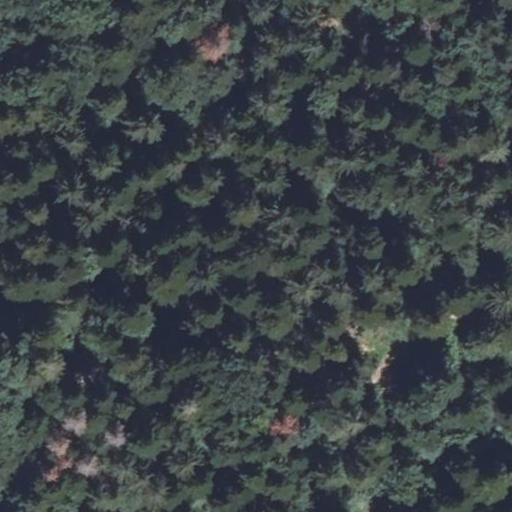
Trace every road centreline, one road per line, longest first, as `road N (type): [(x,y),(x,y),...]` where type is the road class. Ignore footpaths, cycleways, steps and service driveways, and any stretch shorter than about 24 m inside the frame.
road 1 (track): [(231,0),(228,71),(195,157),(70,396),(38,511)]
road 2 (track): [(511,289),(91,511)]
road 3 (track): [(367,511),(402,350)]
